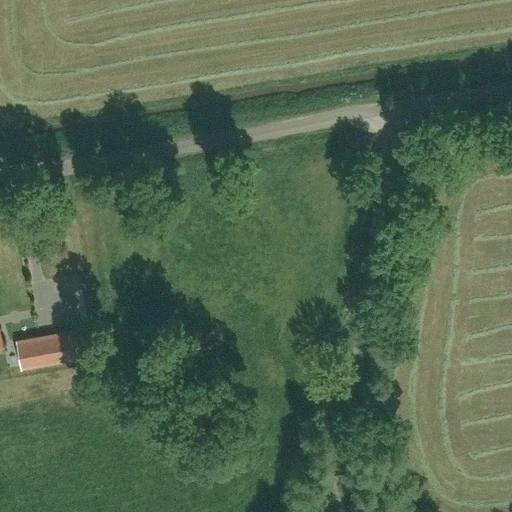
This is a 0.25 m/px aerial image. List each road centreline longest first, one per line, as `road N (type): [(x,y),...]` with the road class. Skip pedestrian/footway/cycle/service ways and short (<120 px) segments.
road 1 (residential): [(325,511),(391,113)]
road 2 (residential): [(0,172),(391,113)]
road 3 (residential): [(391,113),(511,94)]
